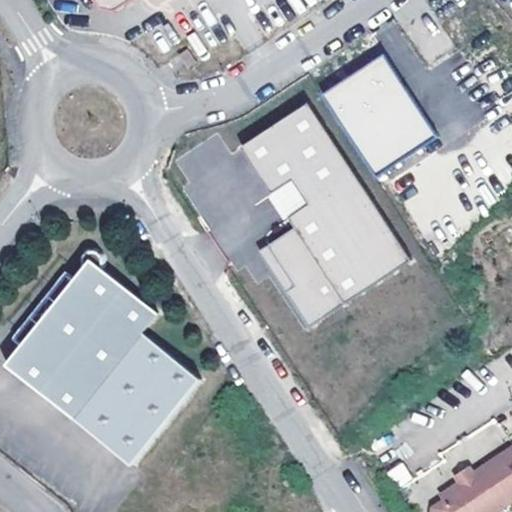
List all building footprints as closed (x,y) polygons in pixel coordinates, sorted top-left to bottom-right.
[(149,32),(167,50),(179,38),(161,20),(149,32)] [(196,61),(187,49),(178,56),(187,68),(196,61)] [(384,53),(321,93),(374,175),(436,135),(384,53)] [(340,304),(406,262),(305,103),(238,144),(270,194),(290,181),(305,204),(284,217),(290,226),(340,304)] [(284,217),(305,204),(290,181),(270,194),(267,196),(282,219),(284,217)] [(298,331),(340,304),(290,226),(248,253),(298,331)] [(161,309),(104,264),(105,262),(106,255),(102,249),(98,246),(91,246),(85,249),(83,252),(82,257),(83,262),(85,266),(77,276),(68,269),(15,334),(25,341),(9,362),(135,462),(204,376),(145,329),(161,309)] [(220,404),(135,511),(276,511),(281,506),(220,404)] [(469,477),(460,483),(440,496),(443,500),(433,507),(432,511),(497,511),(511,502),(511,448),(473,475),(469,477)] [(401,461),(387,471),(399,487),(412,478),(401,461)] [(455,476),(460,483),(469,477),(473,475),(468,468),(455,476)]
